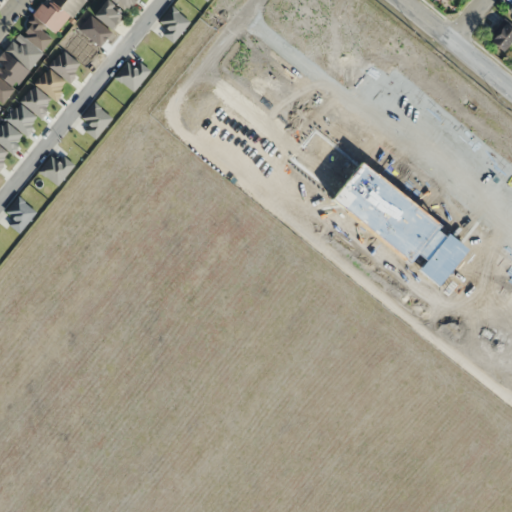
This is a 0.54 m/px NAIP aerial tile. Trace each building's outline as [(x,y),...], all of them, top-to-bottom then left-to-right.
[(44,0),(0,58),(0,62),(3,65),(0,69),(0,75),(16,87),(83,0),(44,0)] [(100,0),(108,0),(121,10),(119,13),(121,15),(119,18),(120,19),(112,29),(93,14),(100,6),(98,4),(100,0)] [(111,0),(135,0),(131,6),(129,5),(127,8),(125,6),(123,9),(111,0)] [(158,20),(171,5),(178,10),(177,11),(190,21),(172,42),(162,33),(166,28),(163,25),(164,25),(158,20)] [(499,52),(511,37),(511,30),(503,23),(487,41),(499,52)] [(47,65),(52,58),(54,59),(58,53),(60,54),(64,50),(79,63),(76,68),(74,71),(76,73),(74,76),(75,77),(70,83),(47,65)] [(113,77),(126,61),(131,65),(132,64),(134,67),(139,61),(150,70),(133,91),(121,81),(120,82),(113,77)] [(33,83),(38,76),(39,77),(44,71),(46,72),(49,68),(65,81),(61,85),(62,86),(59,89),(62,91),(59,94),(60,95),(56,101),(33,83)] [(18,100),(24,94),(25,95),(30,89),(31,90),(35,85),(51,98),(47,103),(48,104),(45,107),(47,109),(45,112),(46,113),(41,118),(18,100)] [(84,130),(88,124),(85,121),(81,117),(93,101),(100,107),(112,117),(95,138),(84,130)] [(4,118),(9,111),(10,112),(15,106),(16,108),(20,103),(36,116),(32,121),(33,121),(30,125),(33,126),(30,129),(31,130),(26,136),(4,118)] [(0,144),(0,125),(1,124),(2,126),(6,121),(22,134),(18,139),(19,139),(16,143),(18,144),(16,147),(17,148),(12,154),(0,144)] [(55,159),(58,161),(63,156),(74,165),(56,186),(44,176),(44,177),(37,171),(50,155),(55,159)] [(8,224),(12,219),(9,216),(9,215),(4,211),(17,195),(24,201),(23,202),(35,212),(18,233),(8,224)]
